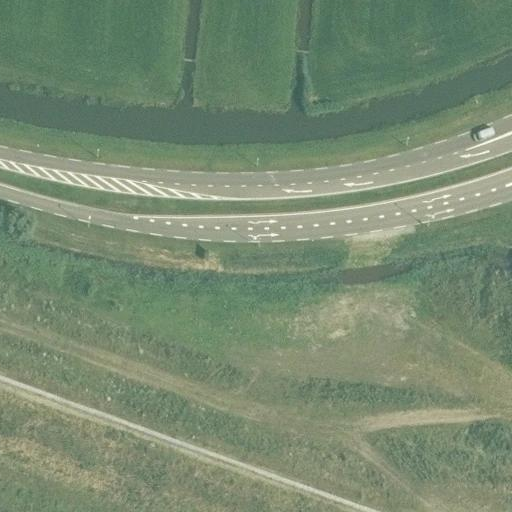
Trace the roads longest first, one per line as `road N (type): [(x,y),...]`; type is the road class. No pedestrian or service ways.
road 1 (primary): [(0,193),(123,225),(208,233),(379,219),(511,185)]
road 2 (primary): [(507,135),(360,177),(262,184),(102,174),(0,154)]
